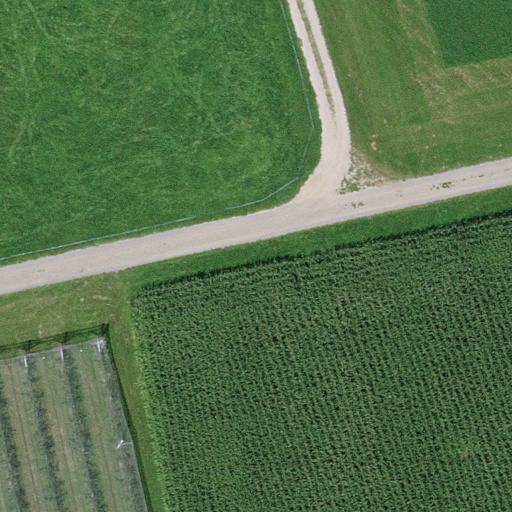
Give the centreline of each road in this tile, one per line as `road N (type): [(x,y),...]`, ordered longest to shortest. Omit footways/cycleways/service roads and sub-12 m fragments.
road 1 (track): [(0,286),(511,173)]
road 2 (track): [(368,205),(304,0)]
